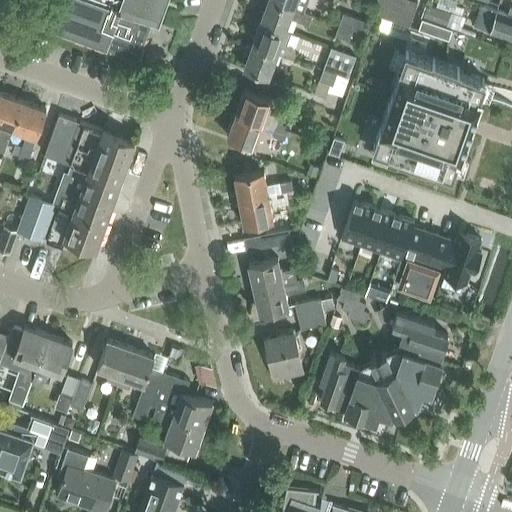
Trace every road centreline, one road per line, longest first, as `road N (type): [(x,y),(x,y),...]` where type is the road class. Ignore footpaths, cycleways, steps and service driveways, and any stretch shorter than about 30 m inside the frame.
road 1 (residential): [(268,426),(457,492)]
road 2 (residential): [(109,299),(173,123)]
road 3 (residential): [(173,123),(0,61)]
road 4 (residential): [(511,231),(347,177)]
road 5 (residential): [(207,274),(234,389),(268,426)]
road 6 (residential): [(173,123),(207,274)]
road 7 (residential): [(215,0),(173,123)]
